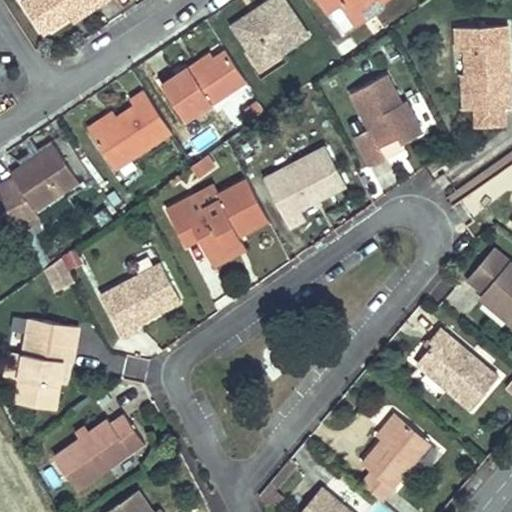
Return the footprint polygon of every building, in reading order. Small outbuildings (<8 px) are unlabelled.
[(26,0),(24,2),(46,36),(52,32),(100,0),(26,0)] [(100,0),(52,32),(55,35),(108,0),(100,0)] [(322,35),(299,0),(289,0),(282,5),(284,7),(269,17),(268,14),(247,28),(273,68),(322,35)] [(334,0),(359,38),(398,11),(394,7),(404,0),(334,0)] [(511,60),(511,24),(460,26),(461,49),(466,49),(467,73),(474,73),(475,108),(506,107),(511,107),(511,71),(506,71),(506,60),(511,60)] [(162,84),(186,120),(246,81),(227,50),(214,58),(193,72),(189,67),(162,84)] [(193,72),(214,58),(210,53),(189,67),(193,72)] [(353,93),(371,128),(357,136),(372,165),(386,158),(381,148),(400,138),(403,144),(426,132),(409,100),(406,102),(391,73),(353,93)] [(475,108),(474,73),(467,73),(463,73),(464,109),(475,108)] [(92,133),(115,169),(172,131),(145,90),(130,100),(134,105),(117,117),(92,133)] [(507,125),(506,107),(475,108),(475,126),(507,125)] [(92,133),(117,117),(114,111),(88,128),(92,133)] [(328,143),(266,174),(292,224),(309,215),(304,206),(349,183),(328,143)] [(79,180),(55,144),(11,172),(14,176),(0,183),(0,191),(18,227),(39,214),(36,209),(79,180)] [(205,157),(212,167),(215,165),(208,156),(205,157)] [(205,157),(193,166),(200,176),(212,167),(205,157)] [(250,176),(221,191),(216,182),(168,206),(184,239),(198,232),(203,241),(210,255),(243,239),(240,234),(271,219),(250,176)] [(189,248),(203,241),(198,232),(184,239),(189,248)] [(243,239),(210,255),(214,264),(247,248),(243,239)] [(511,257),(497,245),(467,281),(484,295),(481,299),(485,302),(483,305),(506,323),(508,322),(511,325),(511,257)] [(58,290),(75,281),(62,256),(46,267),(58,290)] [(187,301),(169,265),(108,296),(129,337),(145,329),(143,324),(187,301)] [(79,325),(30,317),(30,319),(28,331),(25,352),(10,350),(5,375),(20,378),(16,402),(56,408),(61,382),(64,360),(69,361),(73,361),(79,325)] [(28,331),(30,319),(20,317),(18,330),(28,331)] [(501,374),(443,327),(432,341),(435,344),(420,363),(474,407),(501,374)] [(61,382),(66,383),(69,361),(64,360),(61,382)] [(60,456),(86,492),(152,446),(131,416),(118,425),(113,419),(94,432),(97,436),(89,442),(86,438),(60,456)] [(388,442),(407,420),(402,416),(383,437),(388,442)] [(365,486),(386,505),(437,446),(407,420),(388,442),(367,466),(375,474),(365,486)] [(32,426),(26,430),(30,436),(37,432),(32,426)] [(83,433),(86,438),(94,432),(91,428),(83,433)] [(97,436),(94,432),(86,438),(89,442),(97,436)] [(295,461),(273,487),(279,492),(301,466),(295,461)] [(264,497),(272,511),(275,511),(287,499),(279,492),(273,487),(264,497)] [(350,511),(327,491),(308,511),(350,511)] [(116,511),(158,511),(145,492),(116,511)]
